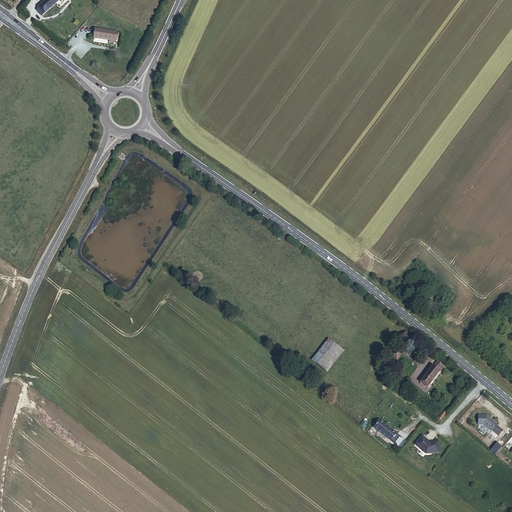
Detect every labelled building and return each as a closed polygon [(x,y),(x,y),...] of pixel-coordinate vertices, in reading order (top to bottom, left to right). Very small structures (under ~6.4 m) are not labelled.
[(48,7),(42,1),(35,7),(41,13),(48,7)] [(119,37),(120,30),(96,26),(95,37),(110,39),(110,36),(119,37)] [(402,330),(394,323),(391,327),(399,334),(402,330)] [(413,345),(413,340),(410,340),(410,332),(402,332),(402,345),(413,345)] [(330,337),(328,340),(335,345),(338,343),(330,337)] [(335,345),(328,340),(311,361),(318,367),(335,345)] [(342,351),(335,345),(318,367),(325,373),(342,351)] [(400,354),(394,350),(390,356),(395,360),(400,354)] [(437,360),(433,366),(438,370),(440,366),(442,367),(443,365),(437,360)] [(318,367),(311,361),(305,370),(312,376),(318,367)] [(433,366),(432,365),(418,383),(426,389),(439,371),(438,370),(433,366)] [(483,414),(477,421),(498,437),(503,430),(483,414)] [(377,421),(372,427),(389,441),(394,434),(377,421)] [(389,441),(394,445),(399,438),(394,434),(389,441)] [(425,454),(440,453),(439,440),(427,441),(426,436),(415,438),(416,450),(424,449),(425,454)] [(490,450),(495,455),(502,447),(497,442),(490,450)]
